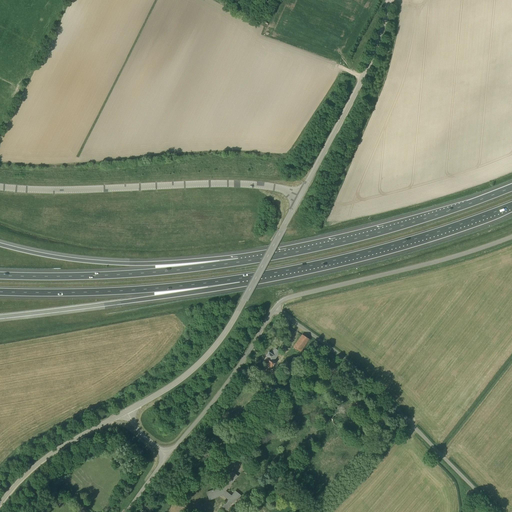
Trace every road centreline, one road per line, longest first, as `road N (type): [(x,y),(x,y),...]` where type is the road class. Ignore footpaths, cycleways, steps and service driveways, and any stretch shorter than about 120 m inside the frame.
road 1 (unclassified): [(495,511),(356,368),(274,307)]
road 2 (tertiary): [(300,193),(217,183),(0,186)]
road 3 (tertiary): [(126,411),(212,350),(300,193)]
road 4 (motorway): [(511,187),(386,230),(237,262)]
road 5 (motorway): [(239,278),(373,250),(511,204)]
road 6 (unclassified): [(511,236),(274,307)]
road 7 (motorway): [(0,316),(239,278)]
road 8 (motorway): [(0,291),(113,291),(239,278)]
road 9 (motorway): [(237,262),(90,261),(0,245)]
road 10 (motorway): [(237,262),(0,275)]
road 11 (unclassified): [(300,193),(371,75),(393,0)]
road 12 (unclassified): [(274,307),(167,455)]
road 13 (tertiary): [(0,503),(36,464),(126,411)]
